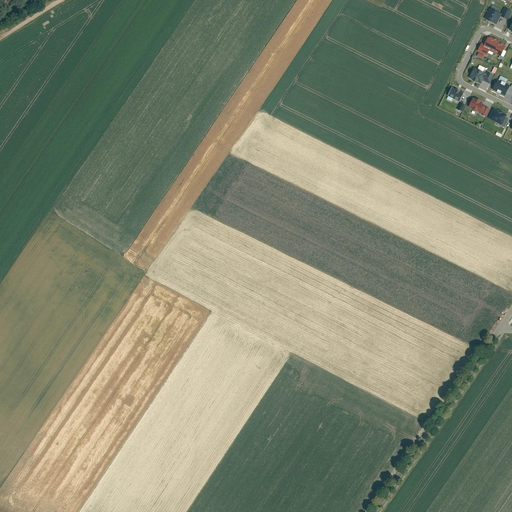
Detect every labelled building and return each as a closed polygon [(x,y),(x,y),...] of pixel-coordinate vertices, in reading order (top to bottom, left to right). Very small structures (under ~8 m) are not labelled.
[(489,9),(484,19),(496,25),(501,14),(489,9)] [(500,17),(507,20),(511,12),(505,9),(500,17)] [(481,44),(477,52),(486,56),(489,52),(500,57),(505,46),(499,43),(499,42),(490,37),(489,38),(488,38),(484,45),(481,44)] [(473,68),(468,79),(481,84),(483,81),(489,84),(493,76),(487,73),(486,74),(473,68)] [(510,85),(498,80),(493,90),(505,96),(510,85)] [(464,93),(453,88),(449,96),(460,101),(464,93)] [(473,98),(468,108),(479,113),(483,106),(484,103),(473,98)] [(483,106),(479,113),(481,114),(481,115),(485,117),(489,109),(483,106)] [(493,109),(488,119),(502,125),(507,115),(493,109)]
